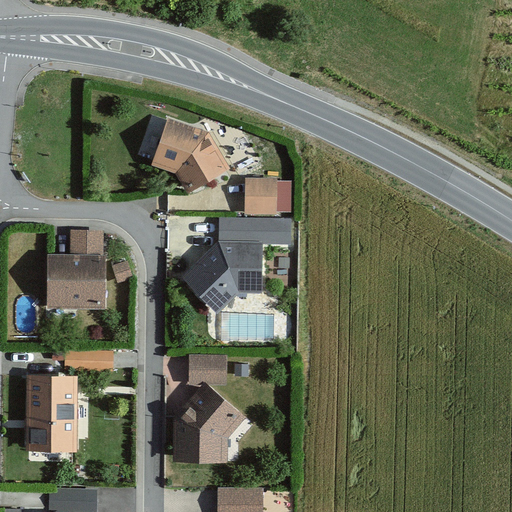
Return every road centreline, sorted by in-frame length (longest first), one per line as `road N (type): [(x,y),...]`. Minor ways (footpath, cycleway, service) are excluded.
road 1 (secondary): [(511,220),(334,124),(200,68),(131,47),(0,39)]
road 2 (residential): [(0,207),(119,213),(145,228),(155,260),(151,511)]
